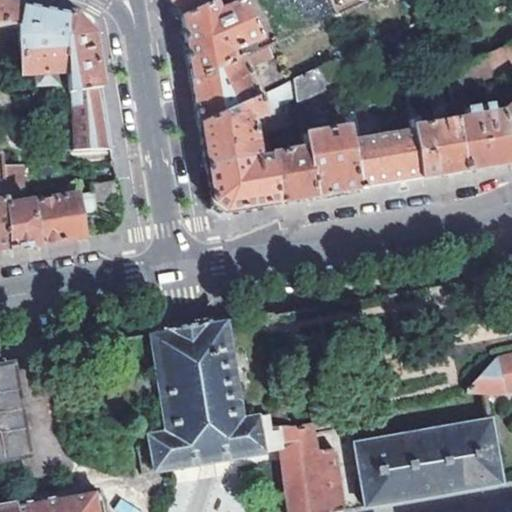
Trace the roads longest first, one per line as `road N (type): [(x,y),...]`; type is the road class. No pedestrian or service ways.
road 1 (secondary): [(175,268),(482,215),(511,201)]
road 2 (secondary): [(133,31),(175,268)]
road 3 (residential): [(0,298),(175,268)]
